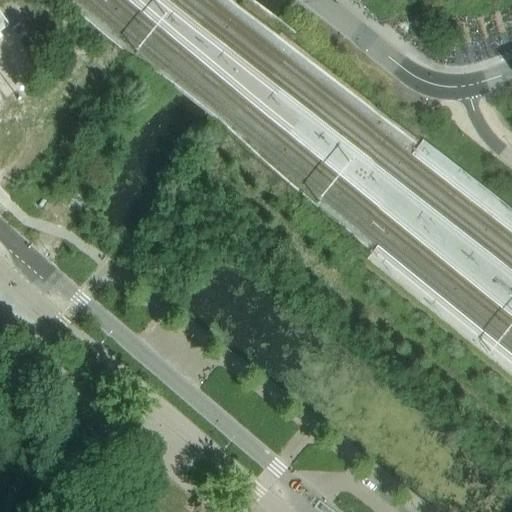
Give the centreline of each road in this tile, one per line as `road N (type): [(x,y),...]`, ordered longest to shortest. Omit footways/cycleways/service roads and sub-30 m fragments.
road 1 (tertiary): [(307,499),(43,269)]
road 2 (tertiary): [(20,293),(279,511)]
road 3 (tertiary): [(511,75),(445,95),(315,0)]
